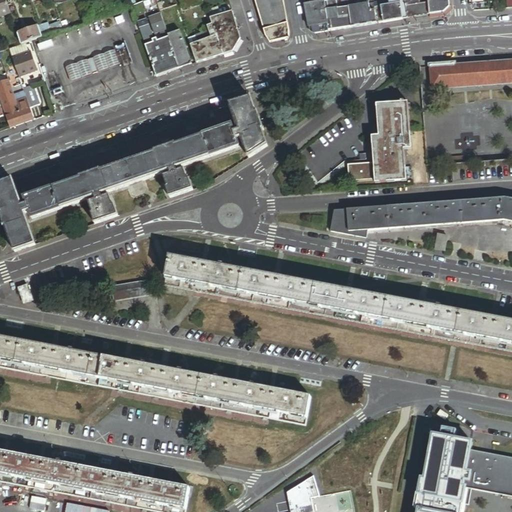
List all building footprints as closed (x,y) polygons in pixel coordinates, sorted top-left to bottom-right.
[(0,0),(0,18),(11,14),(6,0),(0,0)] [(290,33),(284,0),(255,0),(266,37),(270,43),(290,39),(290,33)] [(316,34),(329,32),(327,16),(324,0),(321,0),(314,1),(315,4),(305,6),(310,30),(316,34)] [(337,5),(337,0),(328,2),(330,16),(336,15),(336,10),(338,9),(337,5)] [(377,24),(375,11),(371,11),(370,4),(356,6),(355,0),(347,0),(348,3),(352,28),(377,24)] [(389,0),(391,8),(401,7),(400,0),(389,0)] [(400,0),(401,7),(403,20),(430,16),(429,4),(421,5),(419,5),(416,5),(415,0),(400,0)] [(450,8),(449,0),(428,0),(429,4),(430,16),(445,13),(450,8)] [(352,28),(348,3),(337,5),(338,9),(336,10),(336,15),(330,16),(327,16),(329,32),(352,28)] [(391,8),(375,11),(377,24),(403,20),(401,7),(391,8)] [(233,12),(211,19),(215,30),(224,56),(233,53),(241,40),(233,12)] [(138,24),(147,21),(144,15),(136,18),(138,24)] [(158,42),(170,73),(181,69),(169,35),(162,16),(150,20),(156,36),(162,33),(164,40),(158,42)] [(123,17),(116,20),(118,25),(125,23),(123,17)] [(147,21),(138,24),(157,78),(167,74),(156,43),(155,41),(148,21),(147,21)] [(43,38),(63,31),(60,23),(50,27),(49,24),(39,27),(43,38)] [(39,27),(18,34),(22,45),(26,44),(43,38),(39,27)] [(224,56),(215,30),(189,39),(197,63),(224,56)] [(181,69),(193,65),(181,31),(169,35),(181,69)] [(22,45),(10,49),(13,59),(29,53),(26,44),(22,45)] [(121,66),(115,51),(94,58),(99,73),(121,66)] [(29,53),(13,59),(20,78),(39,71),(32,52),(29,53)] [(99,73),(94,58),(88,60),(94,75),(99,73)] [(94,75),(88,60),(66,68),(71,83),(94,75)] [(456,64),(431,66),(433,89),(511,83),(511,61),(456,65),(456,64)] [(10,81),(0,84),(0,96),(7,117),(12,129),(35,120),(31,109),(25,93),(15,97),(10,81)] [(25,93),(31,109),(41,106),(34,87),(24,90),(25,93)] [(245,141),(252,160),(270,148),(265,133),(267,133),(261,116),(259,116),(254,101),(234,108),(243,133),(237,135),(235,128),(205,139),(212,159),(242,149),(240,142),(245,141)] [(402,106),(377,107),(378,119),(379,138),(374,138),(375,164),(376,180),(377,184),(407,182),(405,151),(412,150),(409,110),(411,110),(411,105),(406,105),(406,104),(402,104),(402,106)] [(173,200),(195,192),(192,182),(190,183),(187,173),(181,175),(179,171),(212,159),(205,139),(180,147),(179,146),(159,153),(160,155),(133,164),(140,184),(172,173),(173,177),(167,180),(170,190),(169,190),(173,200)] [(463,158),(427,160),(427,168),(464,165),(463,158)] [(99,226),(123,218),(119,208),(118,209),(114,198),(107,201),(105,196),(140,184),(133,164),(106,174),(105,172),(85,179),(85,181),(67,187),(58,190),(65,211),(98,199),(100,203),(94,205),(97,215),(96,216),(99,226)] [(375,164),(350,165),(351,182),(376,180),(375,164)] [(9,229),(18,255),(39,247),(28,217),(34,215),(36,221),(65,211),(58,190),(29,200),(31,207),(25,209),(16,183),(0,188),(0,203),(4,215),(3,216),(8,229),(9,229)] [(506,220),(511,221),(511,200),(507,200),(336,212),(332,232),(368,239),(370,229),(506,220)] [(448,236),(439,235),(435,250),(444,251),(448,236)] [(170,259),(166,281),(165,288),(511,353),(511,322),(443,310),(437,309),(226,269),(219,268),(170,259)] [(148,283),(112,289),(114,303),(151,297),(148,283)] [(29,284),(20,287),(26,303),(35,299),(29,284)] [(0,338),(0,368),(309,428),(314,399),(260,388),(253,387),(223,381),(217,380),(187,374),(181,373),(151,368),(145,366),(78,354),(72,353),(0,338)] [(449,414),(441,408),(438,413),(446,418),(449,414)] [(473,448),(434,440),(425,486),(466,494),(467,493),(473,494),(511,501),(511,463),(472,455),(473,448)] [(0,483),(149,511),(186,511),(191,490),(136,480),(130,479),(63,466),(57,465),(0,454),(0,483)] [(314,511),(312,501),(320,499),(315,478),(287,496),(289,511),(314,511)] [(467,494),(466,494),(425,486),(424,496),(465,504),(467,494)] [(424,496),(421,496),(417,511),(463,511),(465,505),(465,504),(424,496)]
